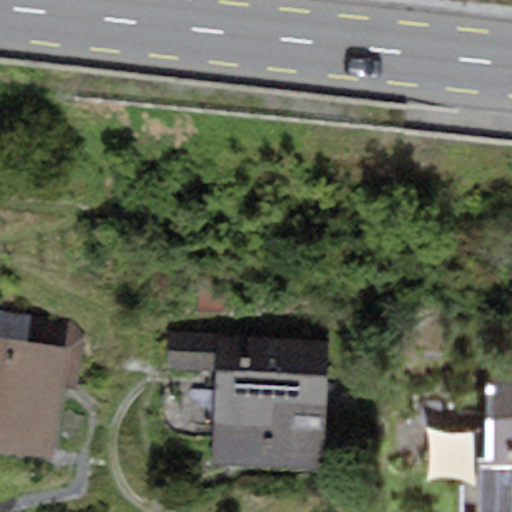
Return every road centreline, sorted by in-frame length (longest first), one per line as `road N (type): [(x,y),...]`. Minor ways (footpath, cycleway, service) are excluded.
road 1 (primary): [(511,68),(0,10)]
road 2 (track): [(511,124),(0,75)]
